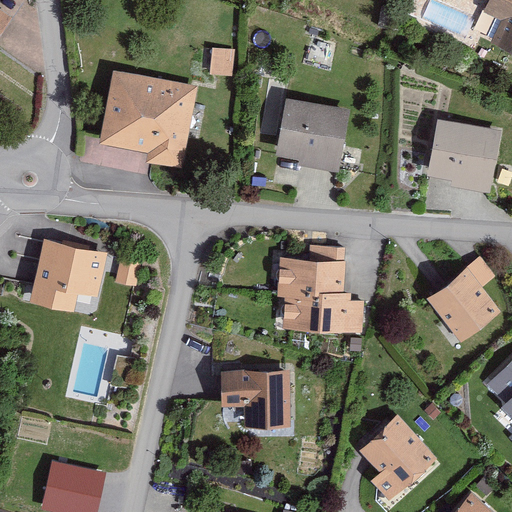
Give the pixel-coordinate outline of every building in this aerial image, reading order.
[(0,0),(0,36),(12,18),(0,10),(0,0)] [(501,22),(491,44),(511,57),(511,0),(491,0),(484,13),(501,22)] [(210,70),(236,70),(237,44),(211,44),(210,70)] [(112,72),(100,145),(148,155),(147,164),(182,171),(198,87),(112,72)] [(298,167),(340,174),(345,141),(351,111),(286,101),(281,130),(274,158),(298,162),(298,167)] [(502,132),(437,120),(433,151),(427,177),(453,183),(452,188),(483,194),(490,195),(497,162),(502,132)] [(101,257),(46,246),(36,300),(72,307),(76,287),(95,291),(101,257)] [(341,304),(344,249),(313,248),(312,261),(283,260),(281,295),(289,295),(287,326),(359,329),(360,304),(341,304)] [(122,261),(118,281),(135,285),(140,264),(122,261)] [(482,262),(468,273),(478,286),(492,275),(482,262)] [(433,300),(461,338),(497,311),(478,286),(468,273),(433,300)] [(362,338),(351,337),(350,345),(350,352),(362,352),(361,345),(362,338)] [(511,365),(493,385),(511,403),(505,409),(511,414),(511,365)] [(225,405),(248,404),(248,423),(288,423),(288,374),(225,375),(225,405)] [(429,416),(433,420),(441,413),(436,409),(432,403),(425,411),(429,416)] [(433,458),(399,421),(367,451),(386,472),(376,481),(390,497),(433,458)] [(74,511),(94,511),(106,467),(51,452),(37,502),(74,511)] [(477,486),(488,495),(493,492),(496,485),(486,476),(480,481),(477,486)] [(491,511),(474,497),(460,511),(491,511)]
